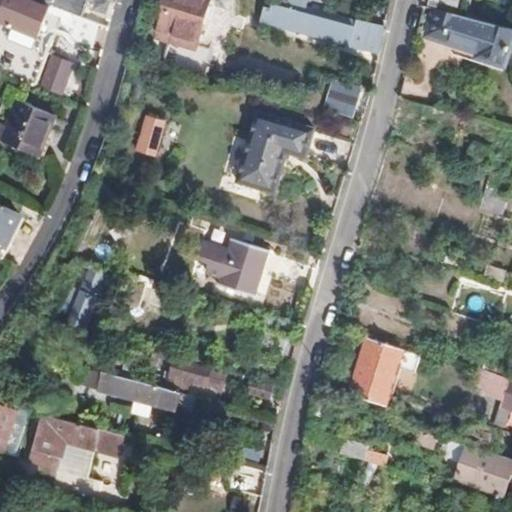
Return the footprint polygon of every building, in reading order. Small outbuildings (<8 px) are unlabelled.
[(45,1),(40,0),(0,0),(0,21),(34,33),(45,1)] [(108,17),(112,0),(51,0),(55,1),(54,5),(58,6),(84,14),(85,10),(108,17)] [(168,32),(195,40),(205,0),(156,0),(149,27),(168,32)] [(349,46),(379,53),(385,26),(356,19),(355,25),(304,12),(273,4),(271,9),(268,21),(349,43),(349,46)] [(84,43),(93,19),(84,14),(58,6),(51,31),(84,43)] [(260,20),(268,21),(271,9),(263,7),(260,20)] [(355,25),(356,19),(306,7),(304,12),(355,25)] [(504,66),(511,39),(511,32),(433,11),(426,36),(447,43),(448,39),(478,49),(476,58),(504,66)] [(160,64),(201,76),(209,47),(195,43),(195,40),(168,32),(160,64)] [(60,90),(70,62),(49,54),(41,84),(60,90)] [(353,112),(357,100),(329,92),(325,105),(353,112)] [(6,131),(46,146),(58,113),(18,98),(6,131)] [(289,149),(307,155),(315,127),(258,110),(250,138),(289,149)] [(153,153),(163,119),(147,114),(137,149),(153,153)] [(43,154),(46,146),(6,131),(3,139),(43,154)] [(289,149),(250,138),(238,180),(275,190),(289,149)] [(6,235),(20,207),(0,197),(0,251),(4,254),(12,238),(6,235)] [(257,294),(271,249),(235,239),(231,249),(204,241),(200,260),(211,263),(209,273),(223,277),(221,284),(257,294)] [(74,306),(82,278),(64,273),(56,302),(74,306)] [(414,369),(419,352),(366,338),(350,395),(384,405),(395,364),(414,369)] [(152,364),(155,350),(141,347),(138,361),(152,364)] [(172,358),(168,370),(166,380),(166,383),(183,387),(186,376),(219,384),(223,371),(172,358)] [(117,374),(132,378),(135,365),(121,362),(117,374)] [(485,393),(502,398),(510,378),(479,368),(476,381),(487,385),(485,393)] [(166,380),(168,370),(162,369),(160,378),(166,380)] [(189,411),(194,394),(132,378),(117,374),(100,370),(97,387),(189,411)] [(270,395),(273,383),(250,378),(249,389),(270,395)] [(502,398),(499,409),(511,412),(511,378),(510,378),(502,398)] [(0,398),(0,450),(8,453),(16,422),(21,403),(0,398)] [(115,450),(121,430),(40,409),(31,446),(58,453),(63,436),(115,450)] [(8,453),(18,456),(26,424),(16,422),(8,453)] [(456,443),(438,437),(435,448),(454,453),(456,443)] [(370,445),(366,457),(388,465),(392,453),(370,445)] [(486,453),(476,450),(474,458),(483,461),(486,453)] [(507,497),(511,479),(511,460),(486,453),(483,461),(475,487),(507,497)]
